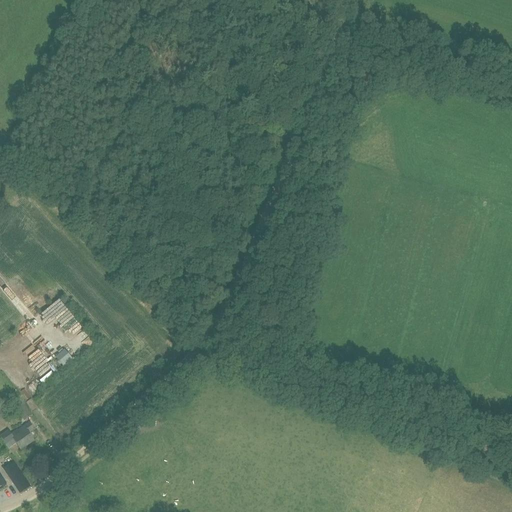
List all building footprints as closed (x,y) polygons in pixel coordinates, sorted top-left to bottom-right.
[(7,349),(9,353),(17,350),(14,345),(7,349)] [(17,351),(11,354),(14,361),(20,357),(17,351)] [(24,421),(32,416),(24,403),(16,408),(24,421)] [(20,450),(33,441),(28,433),(34,429),(30,423),(18,431),(20,435),(13,439),(20,450)] [(20,492),(30,485),(17,468),(8,475),(20,492)]
